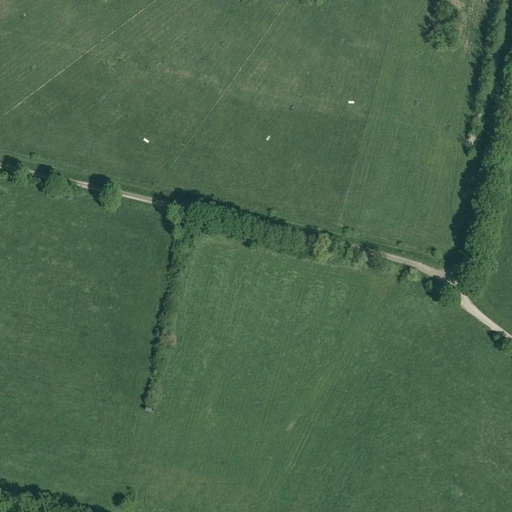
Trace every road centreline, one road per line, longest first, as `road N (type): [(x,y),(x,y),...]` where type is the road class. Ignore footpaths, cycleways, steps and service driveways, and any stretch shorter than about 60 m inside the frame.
road 1 (track): [(460,283),(378,252),(0,164)]
road 2 (residential): [(511,55),(460,283),(467,304),(511,338)]
